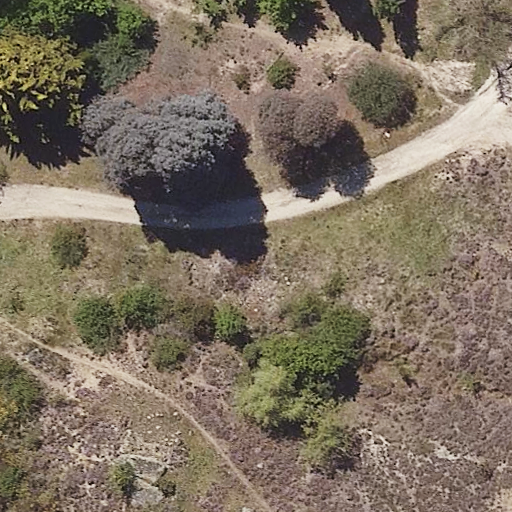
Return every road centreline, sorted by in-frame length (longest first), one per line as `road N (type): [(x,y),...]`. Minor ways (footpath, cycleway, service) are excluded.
road 1 (track): [(0,202),(39,195),(174,213),(275,204),(396,173),(478,115),(511,68)]
road 2 (track): [(478,115),(185,0)]
